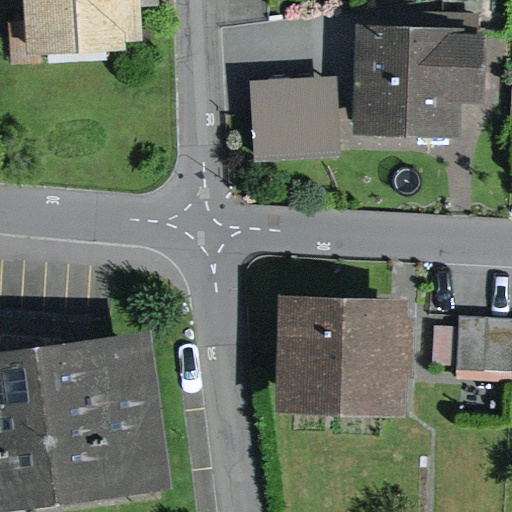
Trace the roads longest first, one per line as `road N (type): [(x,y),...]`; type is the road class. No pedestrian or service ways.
road 1 (residential): [(511,244),(210,226)]
road 2 (residential): [(239,511),(210,226)]
road 3 (residential): [(210,226),(201,0)]
road 4 (residential): [(210,226),(0,207)]
